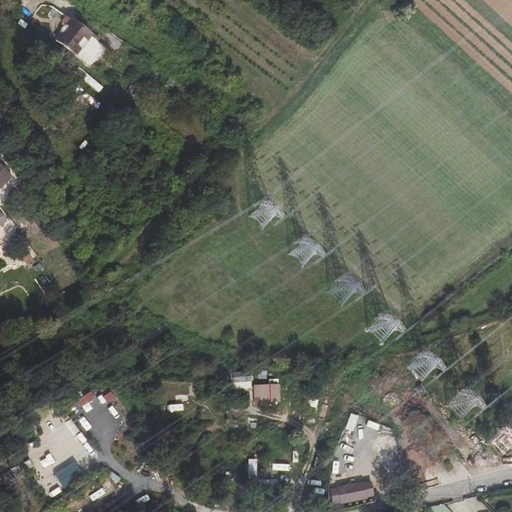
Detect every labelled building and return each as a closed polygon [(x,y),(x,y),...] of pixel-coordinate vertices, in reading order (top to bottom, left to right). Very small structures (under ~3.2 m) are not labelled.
[(66,14),(65,15),(59,23),(52,33),(72,48),(80,37),(85,29),(86,28),(66,14)] [(5,163),(0,166),(0,194),(18,179),(5,163)] [(7,210),(0,215),(0,242),(7,251),(10,249),(0,236),(17,221),(7,210)] [(41,226),(49,221),(44,212),(37,218),(41,226)] [(231,373),(232,391),(251,390),(250,373),(231,373)] [(280,398),(280,385),(254,386),(254,399),(280,398)] [(91,391),(76,401),(80,407),(95,398),(91,391)] [(409,443),(405,426),(391,429),(395,446),(409,443)] [(257,479),(258,458),(249,458),(248,478),(257,479)] [(75,461),(55,472),(63,486),(83,475),(75,461)] [(368,500),(364,482),(330,489),(334,507),(368,500)]
